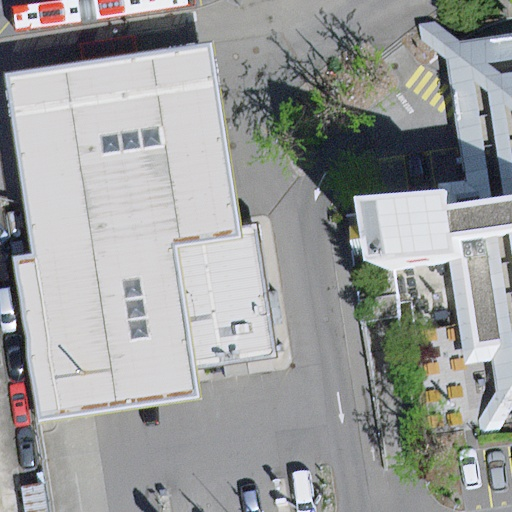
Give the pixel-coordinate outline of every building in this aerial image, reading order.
[(136,36),(79,44),(82,62),(138,54),(136,36)] [(511,38),(455,48),(463,110),(471,180),(436,181),(437,191),(356,200),(365,265),(448,254),(464,366),(493,362),(499,407),(511,405),(511,38)] [(98,253),(244,231),(226,106),(217,47),(9,78),(18,139),(36,258),(70,252),(91,383),(35,392),(41,423),(199,399),(195,370),(117,382),(98,253)] [(195,370),(276,357),(256,226),(244,231),(98,253),(117,382),(195,370)] [(36,258),(14,261),(35,392),(91,383),(70,252),(36,258)] [(47,511),(43,486),(21,489),(24,511),(47,511)]
